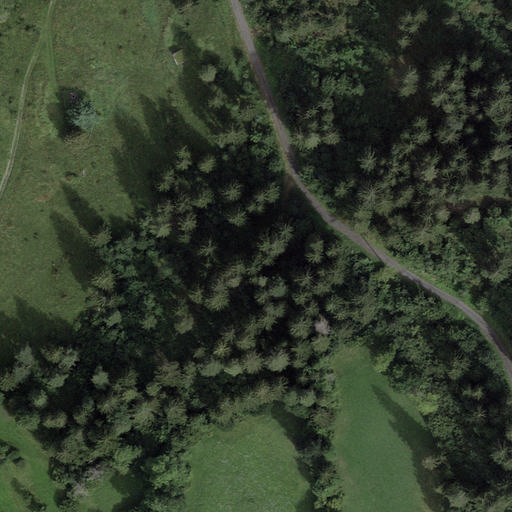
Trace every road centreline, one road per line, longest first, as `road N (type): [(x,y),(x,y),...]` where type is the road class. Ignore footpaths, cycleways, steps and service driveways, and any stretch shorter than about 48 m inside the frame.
road 1 (track): [(511,374),(476,316),(312,206),(232,0)]
road 2 (track): [(0,194),(56,0)]
